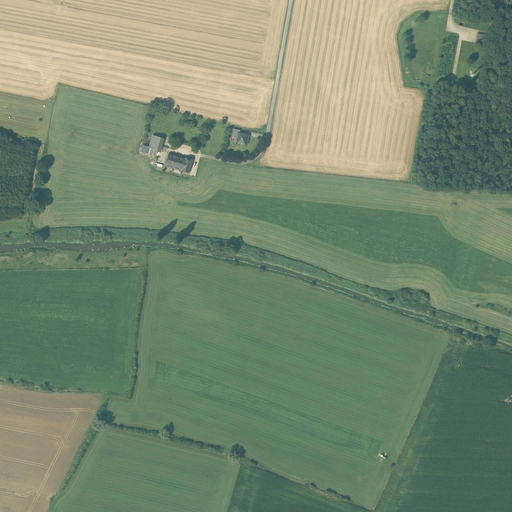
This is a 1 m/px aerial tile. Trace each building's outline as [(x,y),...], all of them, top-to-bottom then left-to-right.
[(240,130),(233,129),(231,137),(236,138),(237,133),(239,134),(240,130)] [(239,134),(237,133),(236,138),(235,142),(240,143),(241,144),(243,144),(247,144),(249,136),(239,134)] [(162,139),(153,136),(149,148),(158,150),(159,150),(162,139)] [(149,148),(143,146),(141,152),(156,156),(158,150),(149,148)] [(185,158),(169,154),(165,166),(181,171),(185,158)] [(193,160),(185,158),(181,171),(189,173),(193,160)]
